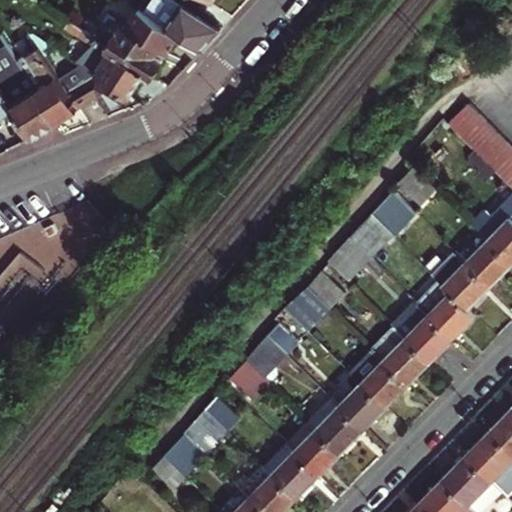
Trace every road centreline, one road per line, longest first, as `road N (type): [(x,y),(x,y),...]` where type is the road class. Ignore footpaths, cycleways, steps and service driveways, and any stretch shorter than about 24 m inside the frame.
road 1 (unknown): [(144,445),(445,97),(511,63)]
road 2 (residential): [(276,0),(174,109),(0,183)]
road 3 (residential): [(350,511),(511,347)]
